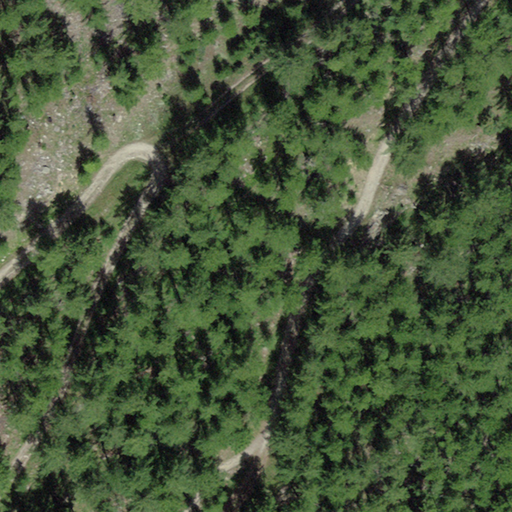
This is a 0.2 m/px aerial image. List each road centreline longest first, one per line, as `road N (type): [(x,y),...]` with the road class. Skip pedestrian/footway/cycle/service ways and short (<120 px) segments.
road 1 (track): [(202,511),(268,421),(279,308),(357,184),(373,119),(424,32),(453,0)]
road 2 (track): [(0,266),(61,220),(131,148),(154,158),(95,289),(86,338),(55,413),(0,473)]
